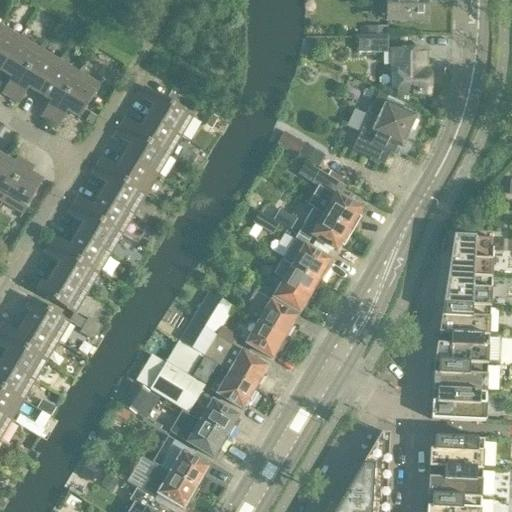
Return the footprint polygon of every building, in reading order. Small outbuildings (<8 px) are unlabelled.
[(386,6),(386,22),(425,22),(424,0),(380,0),(381,6),(386,6)] [(0,71),(22,35),(19,39),(0,28),(3,23),(0,27),(0,71)] [(1,94),(10,100),(42,47),(41,46),(39,50),(20,39),(22,35),(0,71),(0,72),(11,79),(1,94)] [(357,37),(357,54),(387,54),(387,37),(357,37)] [(28,89),(39,96),(61,58),(58,62),(40,51),(42,47),(10,100),(18,105),(28,89)] [(397,69),(397,95),(428,95),(428,72),(423,72),(423,51),(392,51),(392,68),(397,69)] [(40,118),(49,123),(81,70),(80,70),(78,74),(59,63),(62,58),(61,58),(39,96),(50,102),(40,118)] [(81,70),(49,123),(58,128),(67,113),(79,120),(101,82),(98,86),(79,74),(81,70)] [(153,107),(146,118),(184,141),(184,140),(180,138),(192,118),(196,121),(197,120),(143,88),(138,98),(153,107)] [(379,96),(369,115),(358,139),(362,141),(356,153),(383,165),(388,153),(392,155),(396,147),(401,149),(415,118),(401,111),(403,107),(379,96)] [(124,120),(119,128),(173,160),(169,157),(180,139),(184,141),(146,118),(140,129),(124,120)] [(130,146),(123,157),(161,180),(161,179),(157,177),(168,158),(172,160),(173,160),(119,128),(114,137),(130,146)] [(101,159),(96,167),(149,199),(145,196),(157,178),(161,180),(123,157),(116,168),(101,159)] [(0,204),(0,205),(24,164),(16,159),(13,164),(2,158),(0,160),(0,202),(1,203),(0,204)] [(24,164),(0,205),(0,206),(2,203),(21,215),(19,219),(20,220),(42,182),(30,175),(33,169),(24,164)] [(106,185),(99,196),(137,219),(138,219),(134,216),(145,197),(149,200),(149,199),(96,167),(91,176),(106,185)] [(313,209),(312,210),(323,217),(350,234),(358,220),(355,219),(360,211),(338,198),(344,189),(317,173),(310,185),(317,190),(307,206),(313,209)] [(77,198),(72,207),(126,239),(122,236),(133,217),(137,219),(99,196),(93,208),(77,198)] [(83,225),(76,236),(114,259),(114,258),(110,256),(121,237),(125,239),(126,239),(72,207),(67,216),(83,225)] [(312,210),(296,237),(307,244),(311,238),(335,253),(339,246),(342,248),(350,234),(323,217),(312,210)] [(295,223),(278,213),(273,220),(291,231),(295,223)] [(54,238),(49,246),(102,278),(98,275),(110,256),(114,259),(76,236),(69,247),(54,238)] [(296,237),(281,263),(291,269),(319,286),(328,272),(325,270),(329,263),(305,249),(307,244),(296,237)] [(452,238),(446,277),(491,279),(492,249),(493,240),(474,239),(452,238)] [(59,264),(53,275),(90,298),(91,297),(87,295),(98,276),(102,279),(102,278),(49,246),(44,255),(59,264)] [(291,269),(281,263),(273,276),(283,282),(272,300),(298,315),(308,298),(311,299),(319,286),(291,269)] [(90,298),(53,275),(46,286),(41,283),(35,293),(74,316),(86,296),(90,298)] [(446,277),(442,305),(490,308),(491,279),(446,277)] [(266,311),(258,325),(286,341),(294,328),(291,326),(295,319),(270,304),(269,306),(266,304),(269,298),(255,290),(251,298),(249,301),(266,311)] [(228,375),(256,392),(264,378),(262,376),(266,369),(214,338),(232,309),(207,295),(177,344),(201,359),(203,360),(215,367),(228,375)] [(30,313),(24,324),(61,346),(62,346),(58,344),(70,323),(31,300),(25,310),(30,313)] [(442,305),(437,334),(488,336),(490,308),(442,305)] [(88,319),(83,326),(97,335),(101,327),(88,319)] [(2,325),(0,328),(0,336),(50,366),(46,363),(57,344),(61,347),(61,346),(24,324),(17,335),(2,325)] [(286,341),(258,325),(245,346),(270,360),(274,354),(277,356),(286,341)] [(97,335),(83,326),(79,334),(92,342),(97,335)] [(437,334),(433,363),(487,365),(499,366),(501,337),(488,336),(437,334)] [(0,347),(7,352),(0,363),(38,386),(38,385),(34,383),(45,364),(50,366),(0,336),(0,347)] [(163,368),(150,360),(135,384),(188,415),(193,406),(198,397),(203,389),(189,381),(202,359),(177,344),(163,368)] [(204,387),(215,367),(203,360),(191,380),(204,387)] [(0,389),(26,405),(27,405),(23,402),(34,383),(38,386),(0,363),(0,389)] [(433,363),(432,391),(486,394),(487,365),(433,363)] [(209,393),(241,411),(245,405),(248,406),(256,392),(228,375),(221,387),(215,383),(209,393)] [(134,385),(121,407),(135,415),(148,393),(134,385)] [(0,416),(15,425),(15,424),(11,422),(22,403),(26,405),(0,389),(0,416)] [(432,391),(430,421),(484,423),(486,394),(432,391)] [(199,425),(227,442),(235,428),(232,426),(236,419),(211,404),(211,405),(198,397),(193,406),(206,413),(199,425)] [(227,442),(199,425),(182,415),(169,436),(186,446),(211,461),(215,454),(218,456),(227,442)] [(0,443),(3,445),(3,444),(0,442),(0,439),(10,423),(14,425),(15,425),(0,416),(0,443)] [(385,511),(389,436),(380,436),(334,511),(385,511)] [(429,438),(428,468),(482,470),(483,441),(429,438)] [(152,466),(155,467),(197,492),(203,481),(205,479),(202,477),(206,470),(183,456),(186,451),(168,440),(160,453),(152,466)] [(155,467),(139,493),(154,501),(157,496),(182,511),(186,504),(189,506),(197,492),(155,467)] [(428,468),(427,496),(481,499),(482,470),(428,468)] [(171,511),(154,501),(139,493),(135,490),(129,502),(133,504),(128,511),(171,511)] [(427,496),(425,511),(479,511),(481,499),(427,496)]
